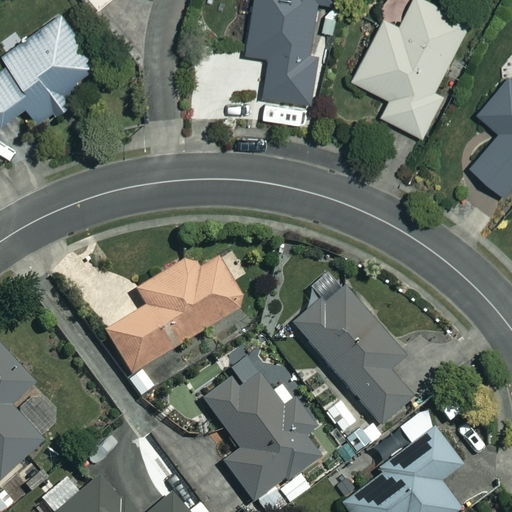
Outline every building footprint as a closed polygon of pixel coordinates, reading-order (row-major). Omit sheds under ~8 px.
[(339,0),(258,0),(251,56),(273,59),(268,98),(286,100),(284,111),(313,115),(322,55),(317,55),(324,5),(338,7),(339,0)] [(388,22),(357,82),(395,102),(386,118),(427,139),(449,97),(440,93),(475,25),(425,0),(420,0),(405,30),(388,22)] [(105,70),(68,17),(9,59),(15,66),(0,76),(0,133),(34,110),(46,127),(77,105),(69,95),(105,70)] [(511,80),(482,116),(504,135),(475,170),(508,198),(511,193),(511,80)] [(248,305),(221,261),(202,272),(194,258),(140,291),(150,307),(108,332),(134,374),(248,305)] [(350,290),(329,308),(321,300),(294,324),(384,426),(418,396),(395,370),(409,358),(350,290)] [(305,437),(318,428),(298,401),(286,410),(262,377),(280,365),(261,338),(232,359),(242,373),(206,399),(242,450),(226,462),(262,511),(282,511),(312,491),(301,476),(322,460),(305,437)] [(38,388),(0,346),(0,480),(2,482),(45,443),(14,409),(38,388)] [(473,470),(440,427),(381,471),(384,475),(345,505),(350,511),(461,511),(466,509),(450,487),(473,470)] [(162,482),(122,433),(82,466),(97,484),(63,511),(207,511),(174,472),(162,482)]
